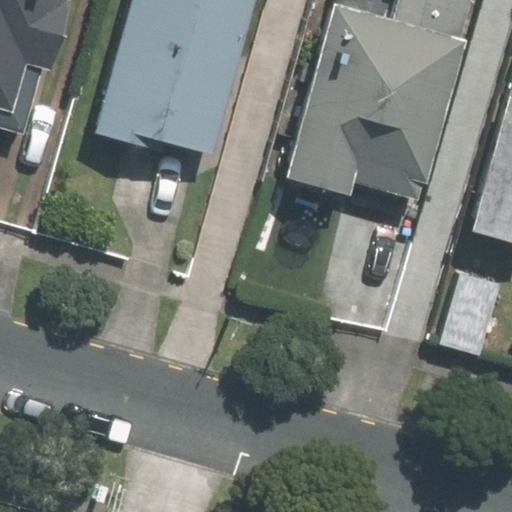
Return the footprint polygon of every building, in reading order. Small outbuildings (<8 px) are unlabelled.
[(0,0),(0,120),(30,128),(65,0),(0,0)] [(128,0),(92,124),(134,137),(138,124),(210,146),(253,0),(128,0)] [(464,0),(328,0),(288,170),(351,185),(419,192),(464,0)] [(511,86),(476,220),(511,229),(511,86)] [(506,270),(459,256),(434,337),(481,351),(506,270)]
